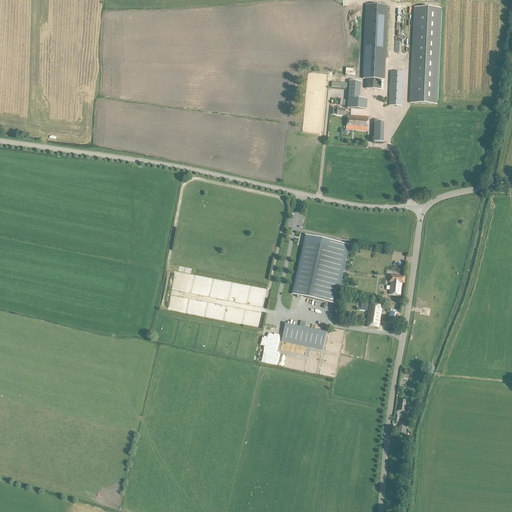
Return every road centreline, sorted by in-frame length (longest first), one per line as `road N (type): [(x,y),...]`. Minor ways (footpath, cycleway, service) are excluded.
road 1 (unclassified): [(422,212),(0,140)]
road 2 (tertiary): [(381,511),(422,212)]
road 3 (unknown): [(301,193),(277,310),(403,335)]
